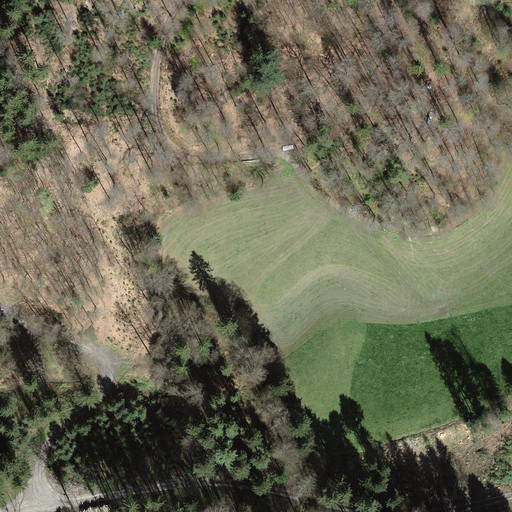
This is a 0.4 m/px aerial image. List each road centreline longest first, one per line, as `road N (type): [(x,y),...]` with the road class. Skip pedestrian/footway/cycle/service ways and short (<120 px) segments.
road 1 (track): [(179,0),(160,41),(152,105),(157,130),(177,153),(281,155),(340,213),(411,239),(471,215),(511,148)]
road 2 (track): [(28,506),(209,482),(376,511)]
road 3 (track): [(0,320),(97,354),(110,371),(100,397),(49,433),(28,506),(10,511)]
